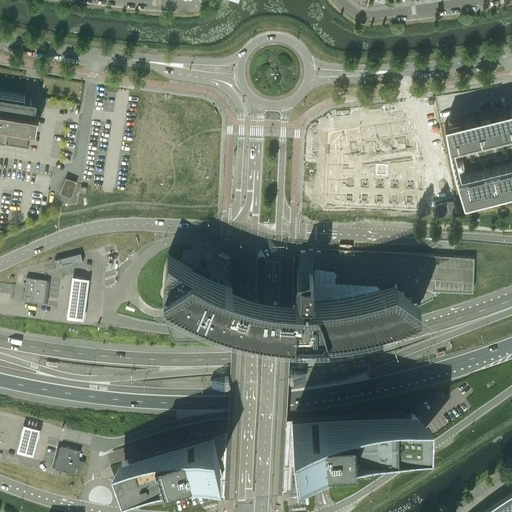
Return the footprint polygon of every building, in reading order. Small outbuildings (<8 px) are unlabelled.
[(0,134),(29,139),(31,127),(36,128),(36,126),(35,126),(37,114),(38,114),(38,113),(32,112),(34,101),(24,99),(24,95),(0,90),(0,134)] [(511,104),(509,105),(469,115),(445,121),(445,122),(444,122),(444,123),(450,152),(454,169),(455,173),(463,198),(463,199),(464,199),(465,199),(511,187),(511,104)] [(329,131),(325,207),(419,211),(420,188),(349,185),(351,150),(410,139),(406,116),(329,131)] [(75,181),(66,178),(61,192),(70,195),(75,181)] [(162,277),(162,280),(162,284),(162,287),(163,291),(163,294),(164,297),(165,301),(166,304),(167,307),(168,311),(170,314),(172,317),(173,320),(180,320),(186,320),(192,319),(199,319),(205,318),(211,318),(217,317),(224,316),(230,315),(230,323),(256,321),(262,322),(268,323),(274,323),(281,324),(287,324),(293,325),(299,325),(306,325),(312,325),(319,325),(326,325),(332,324),(338,323),(345,323),(351,322),(358,321),(364,319),(371,318),(377,316),(383,315),(389,313),(396,311),(402,309),(408,306),(414,304),(420,301),(419,301),(432,295),(432,287),(472,289),(474,256),(399,252),(313,248),(312,252),(301,251),(301,253),(235,258),(232,259),(232,262),(231,283),(226,281),(220,279),(214,277),(209,275),(203,272),(198,270),(192,267),(191,267),(187,264),(182,261),(177,258),(172,255),(167,252),(166,255),(165,258),(165,261),(164,264),(163,267),(163,270),(162,273),(162,277)] [(80,252),(55,258),(57,268),(83,262),(80,252)] [(88,276),(71,274),(66,315),(83,317),(88,276)] [(46,279),(26,276),(23,300),(43,302),(46,279)] [(415,443),(429,444),(430,420),(430,413),(422,413),(413,413),(396,412),(381,413),(366,413),(351,414),(337,415),(322,416),(307,418),(292,420),(296,450),(297,450),(298,461),(303,461),(312,459),(310,450),(309,450),(308,448),(339,445),(353,444),(368,444),(382,443),(395,443),(404,443),(415,443)] [(218,433),(212,434),(219,464),(218,464),(221,476),(216,477),(208,479),(206,469),(207,469),(207,467),(191,471),(177,475),(163,479),(143,486),(143,488),(151,486),(161,483),(166,501),(172,499),(176,510),(221,498),(283,493),(317,490),(316,482),(368,478),(367,468),(383,467),(382,446),(404,446),(404,443),(395,443),(382,443),(368,444),(353,444),(339,445),(308,448),(309,450),(310,450),(312,459),(303,461),(298,461),(297,450),(296,450),(292,420),(281,421),(271,422),(261,424),(252,426),(242,428),(232,430),(218,433)] [(40,427),(23,423),(16,449),(33,454),(40,427)] [(132,490),(143,486),(163,479),(177,475),(191,471),(207,467),(207,469),(206,469),(208,479),(216,477),(221,476),(218,464),(219,464),(212,434),(197,438),(183,442),(169,446),(154,450),(140,455),(122,461),(112,465),(123,493),(132,490)] [(61,445),(55,468),(75,473),(76,466),(83,468),(85,460),(78,459),(80,450),(61,445)] [(511,511),(511,489),(502,496),(492,503),(480,511),(479,511),(511,511)]
